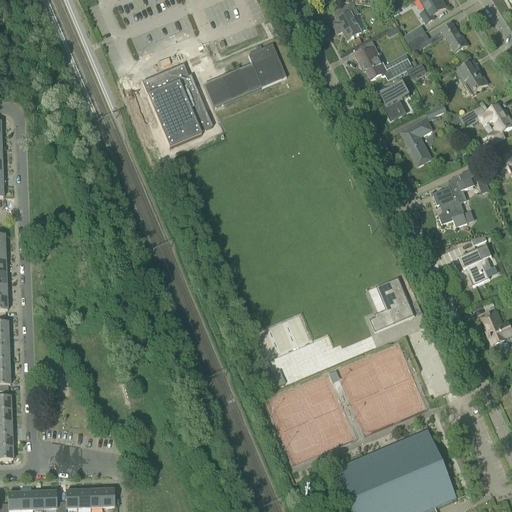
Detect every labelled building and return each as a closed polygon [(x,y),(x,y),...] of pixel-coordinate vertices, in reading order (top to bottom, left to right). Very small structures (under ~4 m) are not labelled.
[(377,0),(379,9),(390,7),(389,0),(377,0)] [(433,17),(437,15),(446,10),(441,1),(440,2),(438,0),(418,0),(419,0),(426,12),(419,16),(425,27),(435,21),(433,17)] [(361,35),(353,19),(359,16),(353,5),(352,5),(333,14),(337,23),(332,25),(337,35),(343,33),(347,42),(352,40),(353,41),(354,41),(353,39),(361,35)] [(265,27),(270,35),(271,37),(275,35),(270,24),(265,27)] [(467,46),(462,38),(461,40),(453,27),(442,33),(455,55),(468,47),(468,46),(467,46)] [(407,45),(425,34),(421,28),(403,39),(407,45)] [(412,53),(429,41),(425,34),(407,45),(412,53)] [(213,110),(277,83),(286,80),(272,46),(247,57),(251,66),(203,87),(213,110)] [(372,50),(365,54),(356,59),(362,70),(364,69),(371,82),(381,76),(382,79),(385,77),(388,83),(407,73),(413,69),(412,68),(416,66),(414,62),(410,64),(407,57),(385,68),(381,60),(378,61),(372,50)] [(413,69),(407,73),(411,82),(426,74),(421,65),(413,69)] [(471,99),(473,98),(476,96),(475,94),(477,93),(488,86),(480,74),(476,76),(470,66),(470,65),(456,74),(471,99)] [(173,71),(141,84),(147,97),(146,97),(169,151),(172,149),(175,147),(175,148),(201,137),(200,134),(212,129),(190,77),(185,79),(184,77),(181,68),(173,71)] [(387,93),(377,98),(382,108),(385,106),(386,109),(385,110),(387,113),(392,121),(394,120),(395,120),(399,118),(399,117),(404,115),(399,107),(399,106),(398,104),(400,103),(403,102),(403,101),(410,98),(407,94),(408,94),(403,85),(394,89),(387,93)] [(445,112),(443,107),(425,115),(428,120),(445,112)] [(497,108),(486,115),(482,109),(459,119),(466,131),(479,123),(482,129),(483,129),(493,123),(498,132),(488,138),(493,146),(503,140),(504,140),(501,135),(511,128),(511,125),(508,120),(506,120),(498,108),(497,108)] [(420,139),(432,133),(426,121),(400,135),(418,169),(432,162),(420,139)] [(511,161),(509,156),(496,163),(502,174),(508,171),(511,179),(511,178),(511,161)] [(466,203),(462,193),(474,188),(470,180),(476,178),(473,171),(459,178),(461,183),(461,184),(461,183),(457,184),(457,185),(451,188),(452,189),(433,196),(437,208),(445,205),(448,213),(447,214),(447,215),(439,218),(439,217),(438,218),(442,228),(454,224),(456,229),(467,225),(464,216),(460,218),(457,211),(461,210),(460,205),(466,203)] [(486,242),(485,238),(473,240),(471,241),(474,247),(486,242)] [(477,253),(468,256),(459,261),(464,271),(468,269),(475,287),(473,288),(489,281),(485,272),(491,270),(487,261),(491,259),(487,248),(477,253)] [(375,319),(371,321),(370,321),(375,334),(376,333),(414,318),(398,279),(376,289),(385,312),(374,316),(375,319)] [(502,329),(496,314),(489,317),(490,321),(484,323),(490,339),(489,339),(489,341),(490,341),(492,347),(504,342),(499,330),(502,329)] [(0,349),(8,350),(8,337),(0,337),(0,349)] [(0,362),(9,362),(8,350),(0,349),(0,362)] [(0,374),(9,374),(9,362),(0,362),(0,374)] [(0,387),(10,387),(9,374),(0,374),(0,387)] [(0,412),(11,412),(10,399),(0,399),(0,412)] [(0,424),(11,424),(11,412),(0,412),(0,424)] [(0,437),(12,437),(11,424),(0,424),(0,437)] [(434,511),(434,510),(455,501),(425,432),(331,472),(347,511),(434,511)] [(0,449),(12,449),(12,437),(0,437),(0,449)] [(12,449),(0,449),(0,462),(13,462),(12,449)] [(102,492),(89,493),(90,510),(102,510),(102,492)] [(114,492),(102,492),(102,510),(114,509),(114,492)] [(65,504),(61,504),(61,511),(66,511),(78,511),(77,493),(65,493),(65,504)] [(89,493),(77,493),(78,511),(90,510),(89,493)] [(45,511),(44,494),(32,495),(32,511),(37,511),(44,511),(45,511)] [(61,511),(61,504),(56,504),(56,494),(44,494),(45,511),(56,511),(61,511)] [(20,511),(20,495),(7,496),(7,506),(3,506),(3,511),(20,511)] [(32,511),(32,495),(20,495),(20,511),(32,511)]
